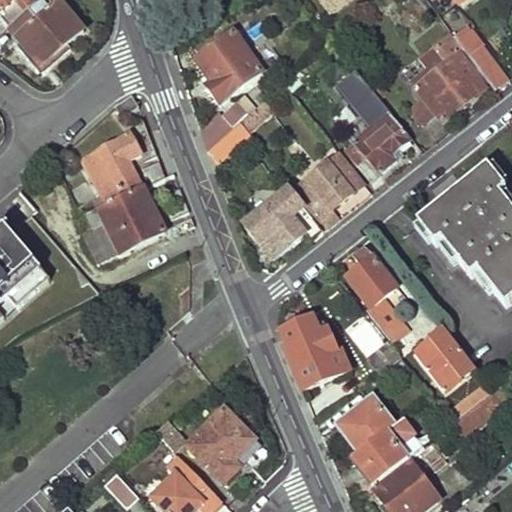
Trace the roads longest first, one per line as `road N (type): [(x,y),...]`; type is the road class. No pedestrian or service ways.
road 1 (residential): [(242,302),(276,290),(511,102)]
road 2 (tertiary): [(149,54),(242,302)]
road 3 (tertiary): [(242,302),(320,482)]
road 4 (residential): [(149,54),(48,121),(0,165)]
road 5 (unknown): [(394,195),(485,313),(511,319)]
